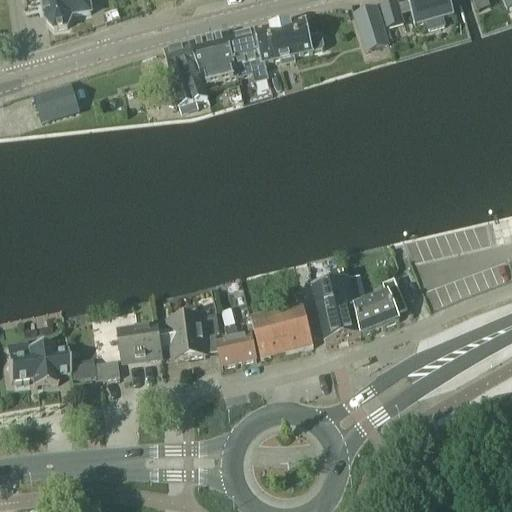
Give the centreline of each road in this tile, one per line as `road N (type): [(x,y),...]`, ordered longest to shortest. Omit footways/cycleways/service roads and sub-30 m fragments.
road 1 (tertiary): [(0,84),(309,0)]
road 2 (residential): [(122,465),(122,421),(152,401),(199,388),(222,395),(277,383)]
road 3 (secondary): [(336,460),(408,398),(422,374)]
road 4 (tertiary): [(0,474),(122,465)]
